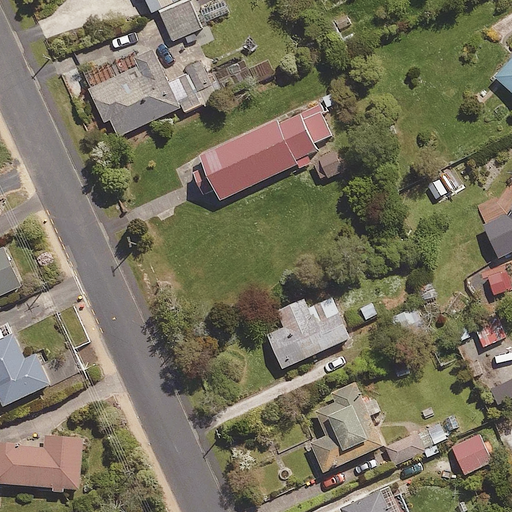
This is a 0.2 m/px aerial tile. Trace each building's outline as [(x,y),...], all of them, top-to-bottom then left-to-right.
[(146,0),(154,15),(160,12),(175,43),(203,29),(189,0),(146,0)] [(219,0),(203,6),(210,23),(232,15),(226,0),(219,0)] [(91,92),(108,127),(115,123),(122,139),(182,111),(170,87),(155,53),(138,61),(141,69),(91,92)] [(191,77),(173,86),(184,110),(187,118),(221,102),(208,74),(203,63),(187,70),(191,77)] [(511,64),(498,80),(511,92),(511,64)] [(316,109),(194,165),(215,209),(298,171),(295,164),(333,146),(316,109)] [(347,175),(336,156),(315,167),(323,182),(329,179),(331,184),(347,175)] [(465,190),(454,169),(442,175),(453,196),(465,190)] [(0,295),(23,285),(6,247),(0,249),(0,295)] [(511,292),(511,284),(508,274),(491,279),(497,298),(511,292)] [(353,342),(334,299),(314,308),(310,300),(279,314),(286,330),(270,337),(285,372),(353,342)] [(26,359),(2,306),(0,306),(0,393),(5,405),(53,384),(39,353),(26,359)] [(421,333),(413,312),(392,319),(400,341),(421,333)] [(495,323),(478,329),(485,349),(502,342),(495,323)] [(511,401),(511,383),(494,391),(500,407),(511,401)] [(385,450),(357,386),(335,396),(339,405),(318,414),(329,439),(313,446),(326,475),(385,450)] [(451,443),(443,425),(388,450),(396,468),(451,443)] [(68,492),(68,487),(82,488),(85,437),(45,434),(45,445),(0,442),(0,482),(54,486),(53,491),(68,492)] [(493,464),(481,437),(454,449),(467,476),(493,464)] [(409,511),(398,487),(382,494),(342,511),(409,511)]
